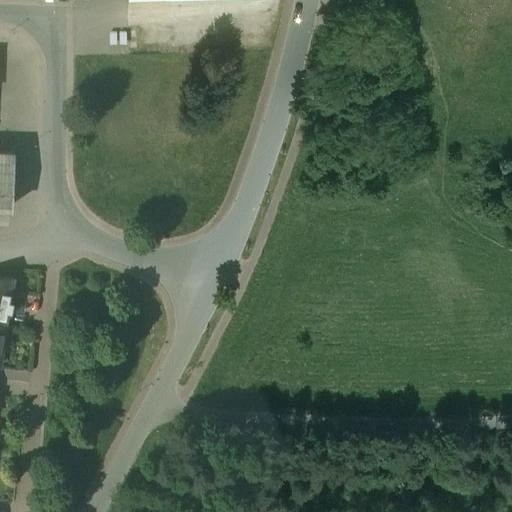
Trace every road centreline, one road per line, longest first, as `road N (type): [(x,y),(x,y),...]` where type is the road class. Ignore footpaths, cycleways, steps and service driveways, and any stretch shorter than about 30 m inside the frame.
road 1 (residential): [(211,285),(62,227),(50,183),(55,42),(44,23),(0,14)]
road 2 (residential): [(511,420),(235,417),(152,405)]
road 3 (residential): [(307,0),(273,133),(211,285)]
road 4 (residential): [(211,285),(152,405)]
road 5 (residential): [(152,405),(94,511)]
